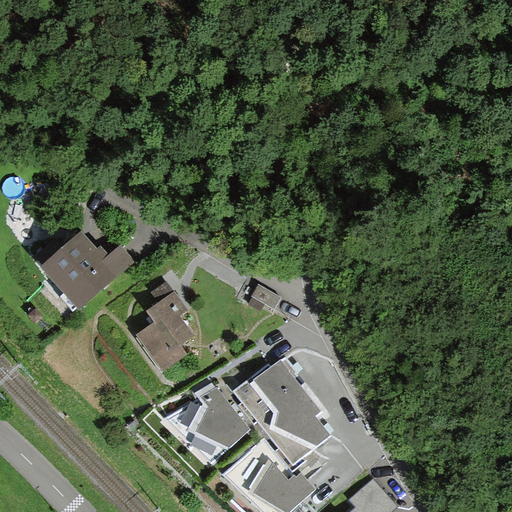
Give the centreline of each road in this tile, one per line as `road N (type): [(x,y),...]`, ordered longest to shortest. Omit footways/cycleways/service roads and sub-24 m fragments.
road 1 (residential): [(427,511),(379,440),(301,270)]
road 2 (track): [(301,270),(282,145),(285,0)]
